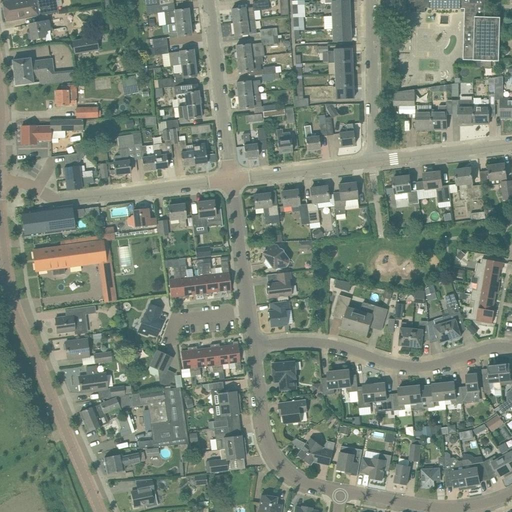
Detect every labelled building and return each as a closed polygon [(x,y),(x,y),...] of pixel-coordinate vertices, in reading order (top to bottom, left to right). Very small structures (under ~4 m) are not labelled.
[(3,1),(2,1),(5,22),(39,16),(58,12),(57,6),(62,5),(60,0),(10,0),(3,1)] [(107,0),(103,0),(109,32),(114,32),(107,0)] [(231,9),(233,23),(254,20),(253,11),(269,9),(267,0),(266,0),(258,1),(252,2),(253,7),(231,9)] [(408,0),(409,8),(415,8),(414,12),(425,13),(425,12),(425,7),(429,7),(429,8),(430,8),(444,9),(444,8),(445,8),(445,9),(445,8),(446,8),(446,9),(459,9),(460,8),(460,9),(461,9),(461,8),(461,0),(408,0)] [(474,60),(482,61),(482,68),(491,68),(491,61),(499,61),(499,59),(500,49),(501,20),(500,20),(501,19),(501,18),(485,17),(485,4),(489,4),(489,3),(488,3),(488,0),(461,0),(461,8),(465,9),(463,60),(474,60)] [(349,15),(349,2),(331,3),(331,16),(349,15)] [(161,13),(160,5),(146,6),(147,14),(161,13)] [(177,23),(190,22),(188,9),(167,11),(167,12),(164,12),(166,25),(177,23)] [(350,28),(349,15),(331,16),(332,29),(350,28)] [(294,30),(299,30),(304,30),(303,17),(298,17),(293,17),(294,30)] [(256,33),(254,20),(233,23),(234,36),(256,33)] [(50,30),(48,21),(28,24),(31,40),(45,37),(44,31),(50,30)] [(190,22),(177,23),(178,32),(169,33),(170,38),(178,36),(179,37),(192,35),(190,22)] [(350,28),(332,29),(332,42),(351,41),(350,28)] [(260,31),(260,38),(278,36),(277,29),(260,31)] [(237,58),(237,59),(262,56),(264,56),(263,45),(266,45),(266,47),(274,46),(274,44),(279,43),(278,38),(278,36),(260,38),(261,43),(236,46),(236,52),(235,53),(235,57),(237,58)] [(98,50),(96,37),(72,41),(74,54),(98,50)] [(151,47),(153,47),(168,45),(167,37),(150,40),(151,47)] [(169,53),(168,45),(153,47),(154,55),(168,53),(169,53)] [(334,51),(328,51),(328,52),(328,63),(335,63),(334,62),(351,61),(351,49),(334,50),(334,51)] [(180,51),(169,53),(168,53),(170,66),(173,66),(173,65),(195,63),(193,50),(180,51)] [(295,56),(296,64),(305,63),(305,55),(295,56)] [(263,64),(262,56),(237,59),(239,72),(260,70),(260,64),(263,64)] [(30,59),(12,61),(15,85),(33,83),(32,78),(36,78),(37,84),(74,80),(74,74),(53,77),(51,59),(30,62),(30,59)] [(334,62),(335,63),(335,74),(352,73),(351,61),(334,62)] [(173,65),(173,66),(175,79),(184,78),(197,76),(195,63),(173,65)] [(264,74),(278,72),(278,66),(275,67),(275,66),(263,67),(264,74)] [(279,79),(278,72),(264,74),(261,74),(262,81),(279,79)] [(353,85),(352,73),(335,74),(336,86),(353,85)] [(125,79),(128,95),(139,92),(136,77),(125,79)] [(155,89),(162,88),(173,87),(172,78),(154,81),(155,89)] [(236,83),(238,96),(251,94),(250,87),(259,86),(258,80),(236,83)] [(178,107),(200,104),(198,91),(187,92),(187,85),(173,86),(175,95),(177,95),(178,107)] [(353,98),(353,85),(336,86),(336,98),(353,98)] [(62,90),(56,90),(56,106),(68,106),(68,104),(76,104),(76,103),(76,87),(76,86),(62,86),(62,90)] [(303,98),(302,89),(297,89),(298,96),(294,96),(295,107),(308,106),(308,98),(303,98)] [(401,91),(401,106),(415,105),(414,89),(401,91)] [(251,94),(238,96),(239,109),(261,107),(261,101),(260,93),(251,94)] [(474,105),(474,124),(489,124),(489,99),(481,99),(481,98),(473,98),(473,100),(474,105)] [(511,98),(504,99),(501,99),(501,118),(511,117),(511,98)] [(432,111),(432,129),(447,129),(447,114),(452,114),(452,100),(447,100),(447,105),(439,105),(439,110),(432,111)] [(474,124),(474,105),(473,100),(459,100),(459,105),(459,124),(474,124)] [(200,104),(178,107),(177,107),(179,123),(189,122),(189,119),(202,117),(200,104)] [(338,114),(333,105),(326,108),(332,118),(338,114)] [(432,129),(432,111),(432,105),(418,105),(418,111),(416,111),(417,129),(432,129)] [(93,117),(93,108),(76,109),(77,118),(93,117)] [(293,108),(285,109),(287,124),(295,123),(293,108)] [(262,114),(246,116),(246,122),(263,120),(262,114)] [(321,136),(327,136),(325,117),(325,115),(318,115),(321,136)] [(331,117),(325,117),(327,136),(333,135),(331,117)] [(36,126),(21,126),(22,144),(37,144),(39,140),(51,140),(51,138),(64,138),(64,130),(83,130),(83,119),(50,120),(50,126),(36,126)] [(134,126),(133,119),(125,121),(126,128),(134,126)] [(163,132),(169,131),(176,130),(176,128),(179,128),(178,119),(166,121),(166,126),(158,127),(159,133),(163,132)] [(347,132),(339,133),(340,146),(355,144),(353,131),(352,124),(346,124),(347,132)] [(304,126),(307,150),(320,149),(319,136),(312,137),(310,125),(304,126)] [(191,135),(199,134),(198,127),(190,128),(191,135)] [(277,141),(279,154),(292,152),(291,139),(284,140),(282,127),(276,128),(278,141),(277,141)] [(264,128),(257,129),(258,140),(266,139),(264,128)] [(176,130),(169,131),(170,139),(171,144),(178,144),(176,130)] [(132,134),(134,147),(140,146),(143,171),(156,169),(154,156),(148,157),(146,145),(142,146),(140,133),(132,134)] [(249,133),(243,134),(244,145),(245,158),(251,157),(252,159),(257,159),(257,156),(259,156),(257,144),(250,145),(249,133)] [(134,147),(132,134),(117,136),(120,155),(115,156),(114,157),(115,174),(130,172),(129,161),(136,160),(134,147)] [(195,164),(192,145),(193,151),(187,152),(185,141),(179,141),(182,166),(195,164)] [(84,156),(82,143),(76,144),(77,153),(65,155),(66,164),(79,162),(84,156)] [(152,145),(154,156),(156,169),(168,168),(166,154),(165,143),(152,145)] [(192,145),(195,164),(207,163),(205,149),(204,143),(192,145)] [(511,198),(511,180),(507,181),(505,163),(489,166),(490,180),(501,179),(503,192),(502,192),(503,200),(511,198)] [(66,180),(93,176),(92,170),(80,172),(79,166),(64,168),(66,180)] [(471,168),(455,170),(457,185),(466,184),(468,200),(483,198),(481,185),(473,186),(471,168)] [(441,172),(424,174),(426,190),(436,188),(438,203),(451,201),(450,190),(443,191),(441,172)] [(93,176),(66,180),(67,191),(82,189),(82,184),(93,182),(93,176)] [(412,191),(410,176),(393,178),(396,200),(408,198),(409,204),(416,204),(419,203),(418,190),(412,191)] [(339,193),(333,193),(336,215),(345,214),(345,207),(358,206),(355,183),(338,185),(339,193)] [(307,204),(310,223),(319,222),(317,202),(328,201),(326,186),(310,188),(312,203),(307,204)] [(310,223),(307,204),(300,205),(297,190),(282,192),(283,207),(291,206),(292,212),(299,211),(301,225),(310,223)] [(255,195),(254,195),(255,208),(263,207),(265,224),(279,222),(277,206),(271,206),(270,193),(262,194),(260,192),(256,193),(255,195)] [(214,201),(197,203),(198,214),(192,215),(193,227),(206,226),(206,225),(222,223),(222,226),(223,226),(221,208),(220,209),(220,210),(215,210),(214,201)] [(184,204),(168,206),(170,220),(179,219),(180,228),(186,227),(185,218),(186,218),(184,204)] [(71,206),(22,212),(25,236),(75,229),(74,218),(85,216),(91,215),(91,218),(95,219),(95,224),(100,223),(100,217),(98,207),(72,210),(71,206)] [(499,208),(488,206),(487,214),(497,216),(499,208)] [(133,227),(135,227),(156,224),(156,218),(150,218),(148,208),(133,210),(134,215),(131,215),(130,217),(129,217),(127,219),(128,225),(129,226),(131,226),(133,227)] [(485,211),(471,213),(471,220),(486,219),(485,211)] [(101,229),(103,241),(108,240),(115,239),(114,234),(113,227),(105,228),(104,223),(104,216),(100,217),(101,229)] [(166,220),(158,221),(160,236),(168,235),(166,220)] [(401,221),(394,220),(392,227),(400,229),(401,221)] [(319,228),(313,232),(317,239),(324,235),(319,228)] [(282,242),(281,234),(274,235),(275,243),(282,242)] [(43,249),(33,250),(36,271),(106,262),(103,241),(46,248),(46,246),(43,246),(43,249)] [(280,249),(276,245),(269,246),(267,251),(264,251),(263,254),(266,259),(264,263),(268,268),(272,267),(273,268),(286,267),(289,260),(281,249),(280,249)] [(195,248),(196,258),(211,256),(210,246),(208,246),(196,248),(195,248)] [(461,250),(456,256),(461,260),(466,254),(461,250)] [(219,291),(216,273),(211,274),(209,259),(202,260),(207,296),(212,295),(211,292),(219,291)] [(476,270),(499,274),(500,269),(502,270),(503,262),(482,259),(481,263),(477,263),(476,270)] [(207,296),(202,260),(196,260),(198,275),(193,276),(195,294),(202,293),(203,296),(207,296)] [(216,273),(219,291),(226,290),(227,293),(231,293),(227,260),(221,261),(222,273),(216,273)] [(195,294),(193,276),(188,277),(186,265),(185,261),(179,262),(180,266),(179,266),(183,299),(188,298),(188,295),(195,294)] [(183,299),(179,266),(173,267),(174,279),(169,279),(171,297),(179,296),(179,299),(183,299)] [(465,270),(457,269),(456,276),(464,277),(465,270)] [(498,281),(499,274),(476,270),(475,277),(479,277),(478,283),(499,287),(500,282),(498,281)] [(292,286),(290,272),(277,274),(278,283),(267,284),(267,287),(266,289),(267,293),(268,295),(269,298),(278,297),(278,302),(288,301),(288,295),(291,295),(290,286),(292,286)] [(468,294),(472,295),(472,294),(495,299),(496,293),(498,293),(499,287),(478,283),(477,290),(472,289),(472,288),(467,288),(466,294),(468,294)] [(425,291),(426,292),(427,296),(428,300),(437,298),(433,286),(425,289),(425,291)] [(393,292),(385,290),(383,297),(391,299),(393,292)] [(425,304),(426,292),(425,291),(416,290),(414,303),(425,304)] [(450,315),(444,317),(451,340),(461,336),(456,319),(462,317),(455,294),(445,297),(448,305),(447,305),(450,315)] [(494,305),(495,299),(472,294),(472,295),(471,300),(475,301),(473,307),(495,311),(496,305),(494,305)] [(361,311),(348,307),(350,298),(340,295),(334,312),(345,315),(342,328),(368,336),(370,327),(371,327),(370,327),(371,324),(382,327),(381,330),(380,330),(381,331),(388,309),(363,302),(361,311)] [(313,305),(313,297),(309,298),(305,299),(306,306),(313,305)] [(289,309),(288,301),(278,302),(270,303),(271,311),(269,311),(271,327),(284,325),(287,325),(285,310),(289,309)] [(403,320),(404,304),(397,303),(395,319),(403,320)] [(161,308),(149,304),(146,314),(144,314),(138,332),(148,335),(148,333),(157,336),(162,322),(157,320),(161,308)] [(495,311),(473,307),(472,313),(468,313),(467,319),(493,323),(495,311)] [(85,333),(82,314),(55,318),(57,333),(74,331),(75,335),(85,333)] [(440,343),(451,340),(444,317),(438,319),(428,322),(430,341),(438,338),(440,343)] [(411,346),(412,329),(406,328),(407,322),(402,322),(401,327),(399,345),(411,346)] [(411,346),(422,348),(424,330),(423,330),(424,324),(420,324),(419,329),(412,329),(411,346)] [(479,331),(472,324),(467,329),(474,336),(479,331)] [(89,356),(87,339),(65,342),(67,359),(89,356)] [(226,346),(228,363),(235,363),(236,370),(241,369),(237,341),(233,342),(233,345),(226,346)] [(219,343),(214,344),(218,372),(219,377),(224,376),(222,364),(228,363),(226,346),(219,346),(219,343)] [(203,348),(206,366),(212,365),(213,373),(218,372),(214,344),(210,345),(211,348),(203,348)] [(196,346),(192,347),(195,375),(201,375),(200,367),(206,366),(203,348),(197,349),(196,346)] [(196,380),(195,375),(192,347),(188,347),(188,350),(181,351),(183,369),(189,368),(190,376),(191,376),(192,380),(196,380)] [(140,353),(133,348),(129,355),(136,359),(140,353)] [(159,351),(157,350),(150,366),(158,369),(160,386),(170,384),(175,373),(167,369),(172,357),(164,354),(163,351),(159,351)] [(112,360),(111,353),(94,355),(95,362),(112,360)] [(297,379),(295,362),(273,363),(275,380),(280,380),(281,390),(296,389),(295,379),(297,379)] [(499,364),(501,385),(511,384),(511,383),(511,367),(510,368),(510,363),(499,364)] [(501,385),(499,364),(488,366),(488,368),(481,369),(484,392),(490,391),(495,396),(501,395),(501,388),(501,385)] [(79,377),(81,393),(107,389),(105,373),(97,374),(96,366),(86,367),(87,376),(79,377)] [(350,370),(338,371),(340,388),(346,387),(347,392),(358,391),(357,375),(350,375),(350,370)] [(334,388),(340,388),(338,371),(328,372),(328,377),(322,378),(323,394),(323,395),(335,394),(334,388)] [(467,384),(461,385),(463,403),(474,402),(473,391),(479,390),(477,374),(466,375),(467,384)] [(223,388),(223,382),(203,384),(204,389),(209,389),(209,390),(210,390),(223,388)] [(455,382),(444,383),(445,400),(451,399),(452,405),(463,403),(461,385),(455,385),(455,382)] [(395,410),(393,394),(387,394),(386,383),(374,384),(376,401),(383,400),(384,408),(388,407),(389,411),(391,411),(395,410)] [(427,390),(429,408),(435,407),(435,406),(440,406),(439,400),(445,400),(444,383),(433,384),(433,390),(427,390)] [(358,391),(359,408),(371,407),(370,401),(376,401),(374,384),(363,385),(364,391),(358,391)] [(111,396),(116,395),(131,393),(131,385),(123,386),(110,388),(111,396)] [(420,386),(409,387),(412,411),(425,409),(425,408),(429,408),(427,390),(421,391),(420,386)] [(180,387),(131,393),(116,395),(117,398),(100,404),(94,407),(94,406),(93,406),(80,412),(88,431),(102,426),(108,423),(105,413),(120,408),(120,409),(148,405),(153,440),(139,442),(140,448),(155,446),(155,447),(188,444),(180,387)] [(399,393),(393,394),(395,410),(405,409),(406,412),(411,412),(411,411),(412,411),(409,387),(398,388),(399,393)] [(219,405),(240,402),(239,393),(236,394),(236,391),(224,392),(223,388),(210,390),(212,406),(219,405)] [(306,399),(278,402),(279,412),(283,412),(284,424),(302,422),(301,413),(308,412),(306,399)] [(511,407),(511,401),(510,399),(499,407),(503,413),(511,407)] [(240,402),(219,405),(221,416),(239,414),(238,412),(241,411),(240,402)] [(335,417),(332,415),(326,419),(330,423),(335,417)] [(213,421),(214,428),(228,426),(227,419),(213,421)] [(491,431),(495,428),(489,420),(486,423),(491,431)] [(456,424),(448,425),(449,433),(457,432),(456,424)] [(341,434),(348,435),(350,427),(343,426),(340,425),(339,431),(342,432),(341,434)] [(431,426),(431,429),(432,436),(442,434),(442,429),(441,425),(431,426)] [(131,432),(129,426),(119,429),(122,436),(131,432)] [(228,426),(214,428),(208,429),(205,429),(205,431),(214,430),(214,435),(229,433),(228,426)] [(413,426),(406,427),(407,435),(414,436),(413,426)] [(431,436),(431,427),(422,428),(423,436),(431,436)] [(217,450),(220,449),(245,446),(244,437),(242,438),(241,435),(215,438),(217,450)] [(458,438),(455,435),(452,436),(449,438),(449,442),(452,444),(455,444),(458,441),(458,438)] [(311,438),(307,444),(296,438),(291,442),(302,450),(299,455),(311,464),(315,459),(318,461),(318,462),(330,465),(335,443),(328,441),(324,447),(311,438)] [(498,447),(503,456),(511,472),(511,446),(509,448),(506,443),(498,447)] [(421,445),(420,445),(412,444),(410,444),(409,460),(410,461),(419,461),(421,445)] [(207,473),(210,472),(223,471),(228,470),(227,460),(244,458),(244,456),(246,455),(245,446),(220,449),(221,459),(208,460),(208,461),(205,461),(207,473)] [(363,449),(341,446),(337,469),(349,472),(349,474),(358,476),(360,463),(363,449)] [(146,449),(147,456),(159,455),(158,448),(146,449)] [(121,454),(104,458),(107,474),(125,470),(124,465),(146,460),(144,452),(122,457),(121,454)] [(445,457),(444,457),(444,461),(445,466),(446,483),(454,482),(455,488),(460,487),(461,489),(468,488),(463,460),(458,461),(455,465),(456,467),(451,467),(450,454),(448,452),(445,452),(445,457)] [(373,459),(363,457),(361,472),(368,473),(368,472),(370,472),(369,478),(382,480),(384,470),(389,471),(392,456),(380,453),(379,459),(373,458),(373,459)] [(484,462),(488,476),(497,471),(500,477),(505,474),(506,476),(511,472),(503,456),(497,459),(495,456),(484,462)] [(410,467),(408,466),(410,461),(409,460),(400,458),(398,464),(394,482),(407,485),(410,467)] [(468,459),(463,460),(468,488),(475,486),(475,484),(480,483),(479,477),(488,476),(484,462),(472,464),(472,462),(468,459)] [(440,468),(422,469),(423,488),(435,487),(434,480),(441,480),(440,468)] [(224,474),(223,471),(210,472),(211,476),(207,476),(208,483),(210,486),(215,485),(226,483),(225,474),(224,474)] [(207,484),(206,475),(194,476),(195,485),(207,484)] [(152,479),(136,480),(139,492),(132,494),(134,507),(146,505),(146,507),(157,505),(152,479)] [(277,497),(261,495),(258,511),(280,511),(282,504),(276,503),(277,497)]
